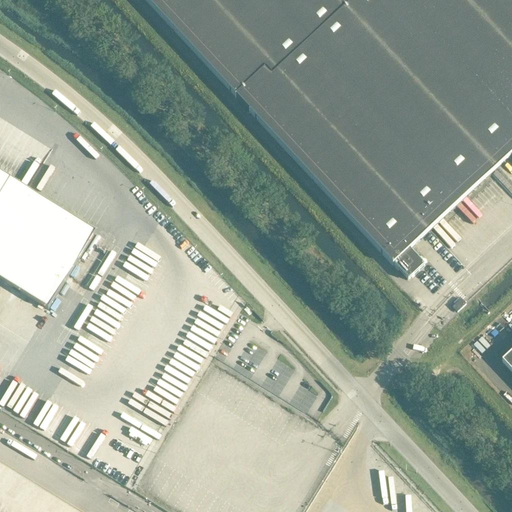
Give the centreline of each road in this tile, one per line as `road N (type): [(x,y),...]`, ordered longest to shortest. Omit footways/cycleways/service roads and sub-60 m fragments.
road 1 (unclassified): [(465,511),(94,114),(0,45)]
road 2 (unknown): [(0,385),(23,382),(48,355),(120,238),(120,191),(93,162)]
